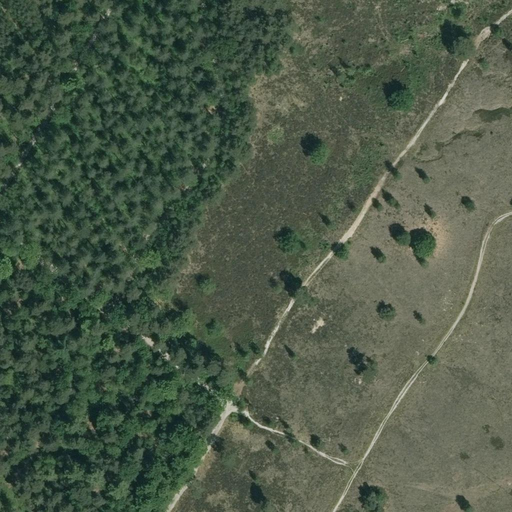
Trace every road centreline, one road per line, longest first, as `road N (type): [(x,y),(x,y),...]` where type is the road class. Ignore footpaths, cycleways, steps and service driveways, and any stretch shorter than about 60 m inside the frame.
road 1 (track): [(106,0),(0,180)]
road 2 (track): [(105,312),(229,406)]
road 3 (track): [(105,312),(0,235)]
road 4 (track): [(229,406),(168,511)]
